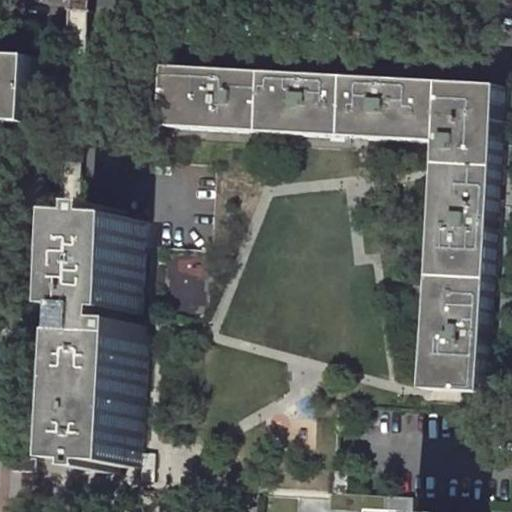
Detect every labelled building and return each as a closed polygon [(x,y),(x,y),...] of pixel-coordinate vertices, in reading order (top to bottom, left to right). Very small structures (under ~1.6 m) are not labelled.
[(0,65),(39,67),(39,59),(0,57),(0,65)] [(0,114),(36,116),(39,67),(0,65),(0,114)] [(267,75),(179,71),(176,130),(264,134),(360,140),(448,145),(434,392),(493,395),(510,89),(363,81),(267,75)] [(0,122),(35,124),(36,116),(0,114),(0,122)] [(128,221),(128,212),(113,211),(112,221),(128,221)] [(132,316),(145,317),(150,223),(128,221),(112,221),(90,219),(84,313),(97,314),(96,339),(92,339),(89,383),(124,386),(125,372),(150,374),(153,327),(144,327),(132,326),(132,316)] [(144,327),(145,317),(132,316),(132,326),(144,327)] [(145,470),(146,454),(150,374),(125,372),(124,386),(89,383),(84,466),(108,468),(109,447),(123,448),(122,469),(144,470),(145,470)] [(340,431),(352,431),(354,406),(339,405),(338,431),(340,431)] [(108,468),(122,469),(123,448),(109,447),(108,468)] [(143,483),(157,484),(158,454),(146,454),(145,470),(144,470),(143,483)] [(38,474),(39,459),(16,458),(15,472),(38,474)] [(348,493),(349,470),(339,469),(335,469),(334,492),(348,493)]
